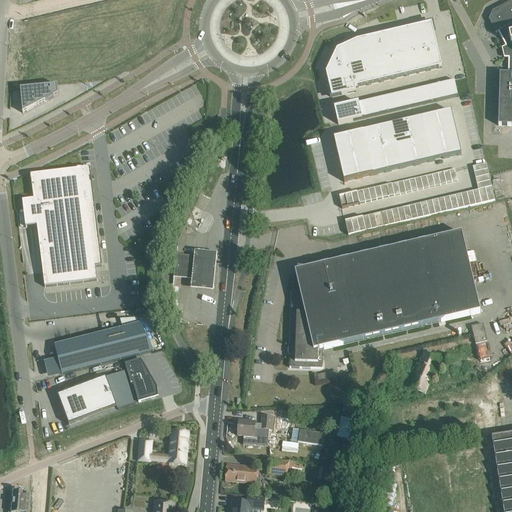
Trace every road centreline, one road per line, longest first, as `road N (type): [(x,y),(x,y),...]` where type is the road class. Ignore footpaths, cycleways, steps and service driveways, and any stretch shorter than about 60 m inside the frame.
road 1 (secondary): [(213,414),(241,123)]
road 2 (unclassified): [(0,185),(33,438)]
road 3 (unclassified): [(0,484),(126,430),(213,414)]
road 4 (residential): [(158,79),(0,164)]
